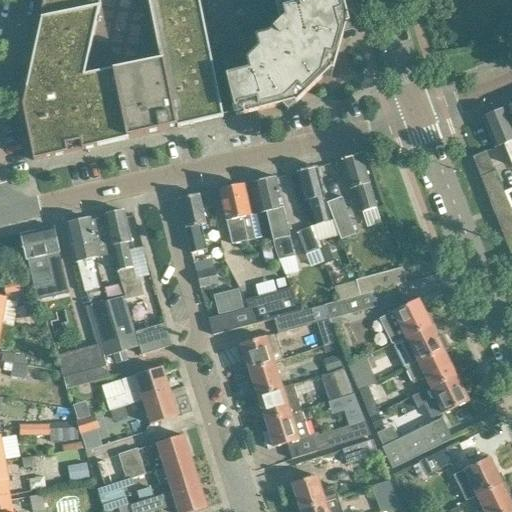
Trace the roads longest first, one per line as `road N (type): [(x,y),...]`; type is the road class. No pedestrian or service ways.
road 1 (residential): [(255,511),(223,464),(191,369),(197,326),(157,179)]
road 2 (residential): [(157,179),(418,117)]
road 3 (tertiary): [(511,345),(418,117)]
road 4 (residential): [(4,213),(157,179)]
road 5 (tertiary): [(418,117),(377,0)]
